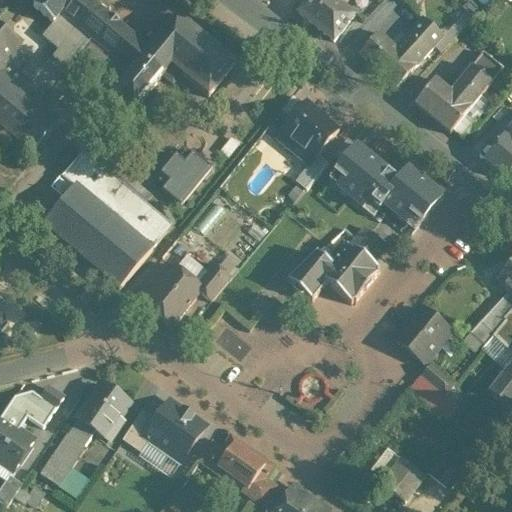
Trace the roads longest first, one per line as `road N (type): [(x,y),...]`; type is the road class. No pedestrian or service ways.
road 1 (secondary): [(244,0),(478,191)]
road 2 (residential): [(357,340),(396,371),(320,464),(247,413)]
road 3 (residential): [(66,358),(141,339),(247,413)]
road 4 (residential): [(357,340),(478,191)]
